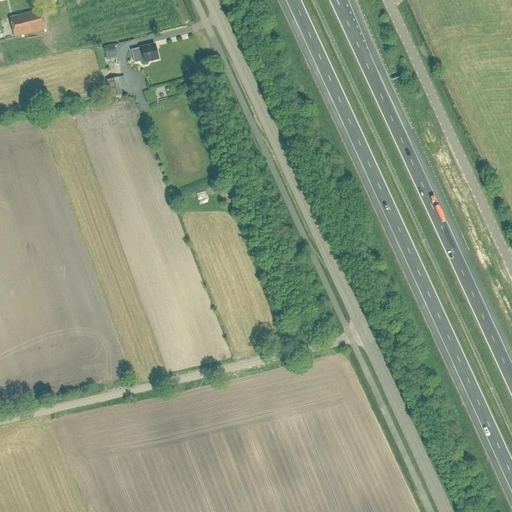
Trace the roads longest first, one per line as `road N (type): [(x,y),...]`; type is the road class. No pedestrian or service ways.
road 1 (motorway): [(293,0),(511,476)]
road 2 (motorway): [(511,381),(335,0)]
road 3 (unclassified): [(0,421),(363,331)]
road 4 (tertiary): [(363,331),(210,0)]
road 5 (unclassified): [(511,270),(387,0)]
road 6 (tertiary): [(445,511),(363,331)]
